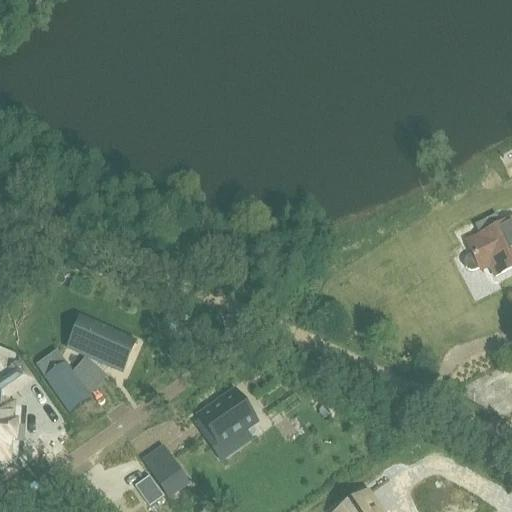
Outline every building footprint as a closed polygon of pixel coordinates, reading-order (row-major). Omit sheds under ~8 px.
[(494,277),(511,267),(511,242),(502,223),(464,242),(470,254),(467,256),(464,259),(462,263),(463,267),(466,270),(470,271),(474,271),(478,269),(479,271),(488,266),(494,277)] [(85,323),(73,350),(122,371),(134,344),(136,346),(137,344),(80,319),(79,320),(85,323)] [(0,464),(1,458),(8,459),(9,440),(14,441),(15,424),(10,423),(11,405),(4,404),(5,398),(29,381),(15,361),(17,356),(0,349),(0,464)] [(65,365),(44,380),(69,416),(91,401),(89,399),(72,374),(65,365)] [(197,419),(200,424),(218,450),(246,431),(258,423),(236,392),(197,419)] [(177,468),(157,482),(169,499),(188,485),(177,468)] [(152,482),(132,495),(144,511),(150,511),(166,501),(152,482)] [(350,507),(342,511),(375,511),(365,497),(350,507)]
